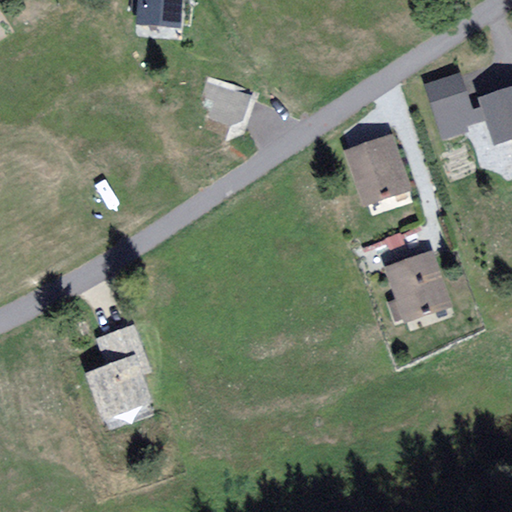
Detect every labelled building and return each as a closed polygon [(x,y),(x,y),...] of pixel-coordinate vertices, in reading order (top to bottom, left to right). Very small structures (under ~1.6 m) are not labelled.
[(180,0),(140,0),(139,25),(179,27),(180,0)] [(469,74),(429,87),(445,140),(485,127),(469,74)] [(249,96),(211,83),(208,93),(219,97),(213,115),(240,123),(249,96)] [(511,93),(485,102),(498,144),(511,139),(511,93)] [(411,192),(394,138),(350,152),(368,206),(411,192)] [(91,197),(103,215),(121,203),(109,185),(91,197)] [(438,254),(390,269),(407,323),(455,308),(438,254)] [(148,371),(135,330),(100,341),(110,371),(92,377),(105,417),(148,403),(139,374),(148,371)]
